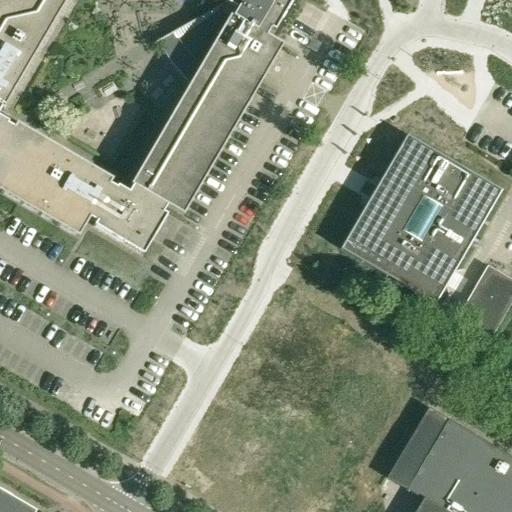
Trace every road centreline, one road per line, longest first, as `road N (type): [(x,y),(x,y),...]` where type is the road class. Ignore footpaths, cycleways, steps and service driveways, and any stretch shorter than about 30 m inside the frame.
road 1 (unclassified): [(429,25),(386,51),(271,250),(261,285),(211,373),(124,509)]
road 2 (tertiary): [(124,509),(0,436)]
